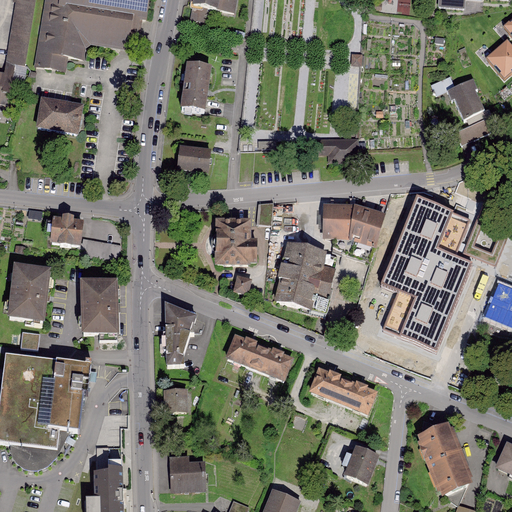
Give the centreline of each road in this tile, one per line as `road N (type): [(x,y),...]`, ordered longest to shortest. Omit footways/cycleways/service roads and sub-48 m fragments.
road 1 (residential): [(511,151),(431,180),(143,206)]
road 2 (residential): [(404,390),(146,284)]
road 3 (tertiary): [(146,284),(147,511)]
road 4 (tertiary): [(173,0),(143,206)]
road 5 (residential): [(143,206),(0,196)]
road 6 (residential): [(390,511),(404,390)]
